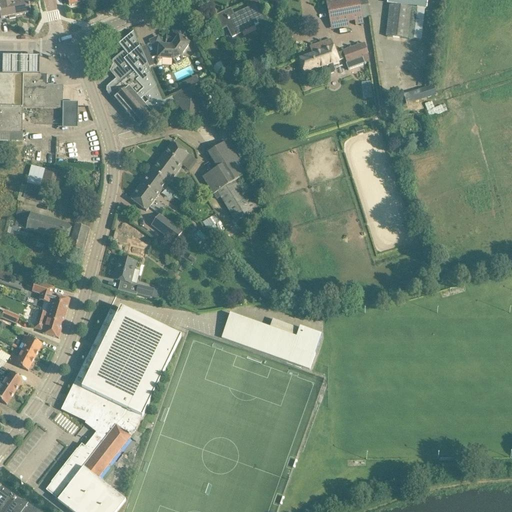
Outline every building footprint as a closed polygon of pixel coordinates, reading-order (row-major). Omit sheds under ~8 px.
[(0,0),(0,13),(1,19),(10,17),(11,19),(16,18),(16,16),(13,0),(0,0)] [(13,0),(16,16),(31,13),(28,0),(13,0)] [(232,37),(258,25),(267,20),(256,0),(251,0),(247,2),(251,11),(246,13),(245,11),(234,16),(231,10),(215,18),(221,30),(227,27),(232,37)] [(337,0),(327,2),(332,30),(350,27),(349,22),(355,21),(356,26),(364,24),(360,4),(368,3),(367,0),(337,0)] [(427,8),(428,0),(387,0),(387,4),(391,4),(387,37),(407,40),(422,41),(425,8),(427,8)] [(188,42),(185,36),(181,27),(173,31),(176,37),(174,41),(171,39),(166,41),(166,44),(161,44),(158,38),(150,42),(159,59),(173,61),(174,63),(176,64),(179,65),(181,64),(183,61),(183,59),(182,57),(191,44),(188,42)] [(110,93),(127,113),(139,127),(144,122),(149,128),(176,103),(173,97),(163,102),(157,87),(149,68),(145,58),(134,32),(119,45),(125,52),(113,61),(113,64),(116,67),(112,70),(119,80),(110,87),(109,93),(110,93)] [(338,62),(334,50),(331,40),(310,47),(312,55),(299,60),(305,74),(322,68),(325,75),(327,76),(334,73),(335,71),(333,64),(338,62)] [(359,45),(342,51),(348,69),(365,63),(359,45)] [(155,66),(154,65),(151,56),(145,58),(149,68),(155,66)] [(0,67),(0,75),(35,76),(35,58),(0,57),(0,67)] [(238,66),(234,57),(222,63),(221,62),(217,64),(215,66),(214,68),(214,71),(215,73),(217,75),(220,76),(226,73),(226,72),(238,66)] [(412,63),(412,81),(424,82),(424,64),(412,63)] [(279,75),(275,68),(268,72),(271,79),(279,75)] [(24,109),(52,109),(62,110),(62,87),(46,87),(46,76),(35,76),(0,75),(0,133),(23,134),(24,109)] [(192,87),(174,97),(187,119),(205,108),(192,87)] [(436,96),(434,87),(404,95),(407,104),(436,96)] [(64,127),(76,127),(77,105),(65,105),(64,127)] [(208,154),(218,169),(203,178),(217,200),(220,198),(236,223),(237,222),(240,227),(256,217),(254,214),(251,217),(250,215),(258,210),(238,180),(247,175),(241,166),(243,165),(228,141),(208,154)] [(190,156),(181,149),(173,143),(151,171),(169,185),(190,156)] [(49,206),(53,191),(54,191),(55,185),(67,188),(71,172),(59,169),(58,172),(45,168),(44,170),(31,166),(27,184),(28,184),(27,187),(22,185),(19,195),(24,197),(24,199),(49,206)] [(164,191),(169,185),(151,171),(130,200),(146,212),(163,190),(164,191)] [(73,226),(31,214),(18,210),(17,215),(18,215),(14,227),(13,227),(11,234),(17,236),(20,228),(63,241),(65,235),(71,237),(67,249),(84,254),(90,231),(73,226)] [(203,222),(212,237),(225,229),(216,215),(203,222)] [(159,216),(152,226),(175,243),(182,233),(159,216)] [(147,239),(145,242),(146,246),(150,248),(153,245),(152,240),(147,239)] [(191,255),(188,259),(194,263),(197,259),(191,255)] [(136,263),(130,262),(120,259),(117,271),(116,270),(113,280),(126,283),(123,290),(137,294),(156,299),(158,291),(139,286),(131,284),(136,263)] [(46,319),(64,324),(70,301),(54,296),(54,297),(52,296),(54,288),(36,282),(36,283),(34,289),(33,293),(41,295),(39,301),(49,304),(49,303),(52,304),(48,315),(47,315),(47,314),(44,313),(46,319)] [(181,338),(166,330),(121,308),(118,314),(110,310),(86,359),(61,411),(86,423),(85,425),(97,433),(86,447),(82,445),(77,450),(51,483),(52,484),(46,491),(59,501),(58,502),(71,511),(117,511),(126,502),(98,480),(132,438),(131,437),(137,429),(181,338)] [(20,318),(5,311),(2,319),(17,325),(20,318)] [(59,339),(64,324),(46,319),(44,313),(40,312),(35,329),(44,332),(43,335),(59,339)] [(222,339),(310,370),(321,338),(299,330),(297,337),(288,334),(290,327),(273,320),(269,330),(230,316),(222,339)] [(42,345),(34,341),(26,336),(20,348),(14,344),(12,347),(22,352),(35,359),(42,345)] [(28,372),(35,359),(22,352),(19,359),(15,357),(12,363),(28,372)] [(23,381),(15,375),(8,370),(7,371),(3,369),(1,373),(4,375),(5,378),(7,380),(3,385),(15,393),(23,381)] [(15,393),(3,385),(0,383),(0,401),(7,406),(15,393)] [(10,497),(0,490),(0,511),(40,511),(28,503),(20,499),(13,494),(10,497)]
